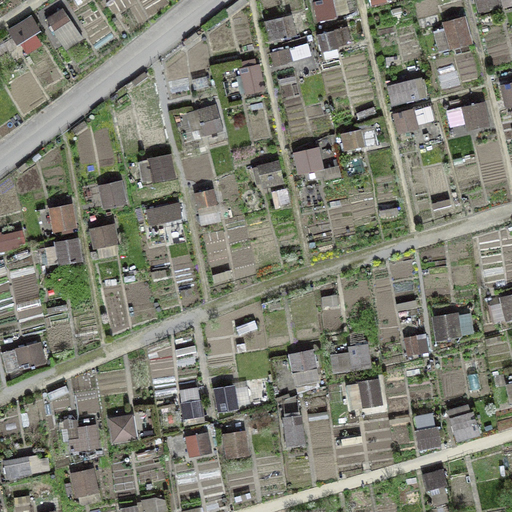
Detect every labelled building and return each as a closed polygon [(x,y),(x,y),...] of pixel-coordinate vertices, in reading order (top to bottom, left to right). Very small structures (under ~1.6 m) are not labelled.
[(339,16),(334,0),(317,0),(312,2),(317,22),(339,16)] [(511,0),(474,0),(478,13),(511,4),(511,0)] [(84,37),(63,7),(46,18),(67,49),(84,37)] [(7,28),(17,45),(41,30),(32,13),(7,28)] [(297,35),(292,13),(265,20),(270,41),(297,35)] [(465,14),(441,21),(443,26),(439,27),(439,26),(432,28),(439,51),(447,49),(447,50),(474,42),(465,14)] [(352,43),(348,25),(315,32),(320,52),(352,43)] [(265,89),(259,62),(239,67),(245,93),(265,89)] [(423,75),(386,84),(391,105),(428,96),(423,75)] [(505,107),(511,105),(511,80),(499,83),(505,107)] [(491,125),(485,100),(448,108),(448,110),(446,111),(449,124),(452,123),(452,125),(464,123),(466,130),(491,125)] [(224,130),(216,102),(185,111),(187,119),(182,121),(185,133),(198,129),(200,136),(224,130)] [(419,127),(413,106),(393,112),(398,133),(419,127)] [(377,142),(373,125),(340,132),(343,149),(377,142)] [(297,174),(324,168),(319,145),(292,151),(297,174)] [(172,152),(147,157),(152,182),(177,177),(172,152)] [(279,159),(257,164),(263,188),(285,183),(279,159)] [(128,203),(122,179),(97,185),(103,208),(128,203)] [(202,225),(221,221),(214,187),(195,192),(202,225)] [(183,218),(179,201),(146,208),(150,225),(183,218)] [(49,207),(53,231),(78,227),(73,202),(49,207)] [(93,249),(120,243),(115,221),(88,227),(93,249)] [(26,243),(23,228),(1,233),(1,231),(0,230),(0,251),(21,246),(20,244),(26,243)] [(80,236),(53,240),(58,264),(84,260),(80,236)] [(511,319),(511,292),(495,297),(502,322),(511,319)] [(459,313),(458,311),(431,315),(435,340),(462,336),(462,334),(474,332),(471,312),(459,313)] [(429,352),(426,332),(402,336),(406,357),(429,352)] [(47,362),(41,341),(1,352),(7,373),(47,362)] [(368,342),(348,345),(348,351),(329,353),(331,372),(351,370),(351,368),(371,365),(368,342)] [(319,366),(314,347),(288,353),(297,392),(319,387),(318,381),(320,380),(317,367),(319,366)] [(379,377),(356,380),(357,382),(347,384),(350,409),(383,404),(379,377)] [(238,408),(235,383),(213,386),(217,411),(238,408)] [(205,415),(202,398),(180,402),(183,419),(203,415),(205,415)] [(470,410),(468,402),(445,409),(451,430),(453,430),(456,441),(480,434),(473,409),(470,410)] [(302,444),(306,443),(302,414),(300,414),(299,410),(287,411),(287,415),(281,416),(285,445),(287,445),(287,447),(302,445),(302,444)] [(112,442),(139,437),(134,412),(107,417),(112,442)] [(97,423),(78,425),(77,417),(63,418),(64,427),(61,428),(62,441),(68,440),(69,450),(99,447),(97,423)] [(442,445),(438,424),(414,429),(418,450),(442,445)] [(249,454),(245,429),(222,432),(226,457),(249,454)] [(211,451),(207,431),(185,435),(189,456),(211,451)] [(39,452),(3,460),(4,466),(2,467),(3,473),(5,472),(6,478),(51,469),(48,456),(40,457),(39,452)] [(93,466),(69,472),(75,497),(78,497),(80,505),(101,500),(93,466)] [(447,484),(443,467),(421,473),(426,490),(429,489),(433,504),(448,500),(444,485),(447,484)] [(121,511),(139,511),(138,503),(120,507),(121,511)]
